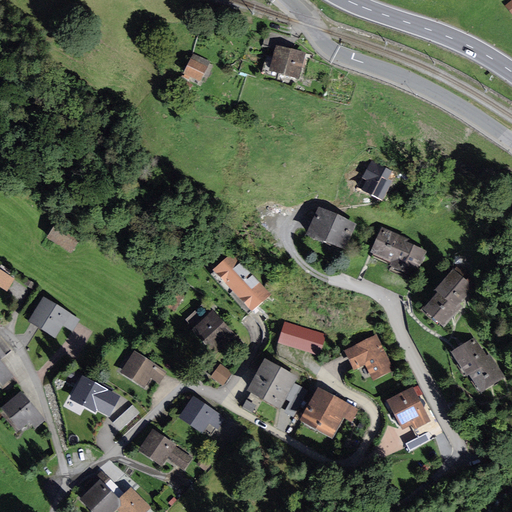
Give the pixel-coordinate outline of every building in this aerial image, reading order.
[(306,52),(276,44),(272,57),(266,55),(261,73),(273,76),(275,71),(299,77),(306,52)] [(208,66),(190,57),(179,80),(186,84),(187,82),(190,76),(201,81),(208,66)] [(193,84),(187,82),(186,84),(184,89),(189,92),(193,84)] [(395,175),(375,166),(372,171),(367,169),(359,188),(383,199),(395,175)] [(358,223),(319,206),(306,235),(323,243),(324,240),(346,250),(358,223)] [(83,236),(57,221),(46,238),(72,254),(83,236)] [(410,238),(381,226),(370,252),(392,261),(390,265),(416,277),(428,250),(408,242),(410,238)] [(271,294),(232,252),(213,269),(251,311),(271,294)] [(338,271),(357,280),(364,264),(344,256),(338,271)] [(369,264),(362,279),(405,298),(411,283),(369,264)] [(436,292),(422,308),(444,327),(457,311),(455,309),(475,286),(453,267),(433,289),(436,292)] [(14,278),(0,269),(0,287),(6,291),(14,278)] [(183,295),(175,290),(166,306),(174,311),(183,295)] [(80,319),(43,297),(29,321),(56,338),(63,326),(72,331),(80,319)] [(213,311),(192,330),(217,355),(226,347),(232,353),(243,343),(213,311)] [(326,334),(285,321),(278,342),(319,355),(326,334)] [(377,334),(344,350),(354,370),(365,365),(372,380),(394,369),(377,334)] [(0,382),(2,385),(14,376),(0,360),(6,355),(5,355),(11,350),(0,337),(0,382)] [(489,358),(476,337),(452,351),(466,375),(469,373),(481,392),(506,377),(493,356),(489,358)] [(167,371),(134,350),(120,373),(145,388),(151,378),(159,383),(167,371)] [(298,376),(264,358),(246,390),(280,408),(298,376)] [(232,372),(220,364),(210,378),(222,386),(232,372)] [(77,381),(80,375),(71,369),(67,375),(77,381)] [(97,383),(82,375),(69,399),(95,413),(97,410),(109,417),(120,396),(112,392),(114,389),(99,381),(97,383)] [(413,385),(385,400),(401,430),(412,424),(414,429),(431,420),(413,385)] [(359,409),(318,386),(299,420),(332,437),(343,417),(352,422),(359,409)] [(21,390),(1,408),(15,424),(11,427),(16,434),(29,422),(35,429),(46,419),(21,390)] [(226,418),(192,395),(178,417),(203,433),(209,424),(218,430),(226,418)] [(139,413),(132,405),(112,423),(119,431),(139,413)] [(180,446),(152,428),(137,450),(162,466),(169,455),(173,458),(171,461),(184,470),(192,457),(178,448),(180,446)] [(444,435),(403,454),(410,469),(451,451),(444,435)] [(209,463),(200,457),(197,461),(207,467),(209,463)] [(86,491),(79,498),(92,511),(114,511),(117,510),(121,506),(120,499),(119,498),(106,484),(110,479),(101,470),(83,488),(86,491)] [(124,493),(110,479),(106,484),(119,498),(124,493)] [(124,493),(119,498),(120,499),(121,506),(117,510),(118,511),(146,511),(151,507),(131,486),(124,493)]
